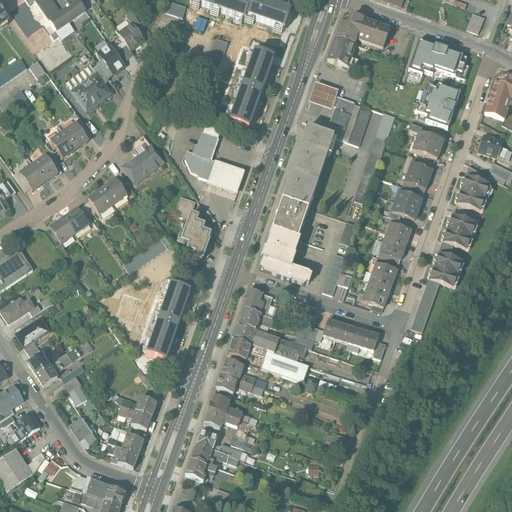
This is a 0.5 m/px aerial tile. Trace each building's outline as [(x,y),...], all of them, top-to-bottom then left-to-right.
[(4,0),(0,3),(0,12),(8,24),(34,57),(37,55),(55,79),(76,63),(59,41),(55,44),(50,38),(43,28),(28,39),(10,14),(25,3),(22,0),(4,0)] [(22,0),(25,3),(10,14),(28,39),(43,28),(50,38),(67,25),(61,16),(48,0),(22,0)] [(75,6),(61,16),(67,25),(85,13),(76,0),(67,0),(70,3),(71,3),(75,6)] [(251,4),(239,0),(190,0),(190,4),(244,23),(246,19),(251,4)] [(404,2),(399,0),(378,0),(378,2),(401,10),(404,2)] [(291,15),(252,1),(251,4),(246,19),(285,32),(291,15)] [(186,10),(169,4),(165,15),(182,21),(186,10)] [(142,29),(131,14),(125,19),(131,27),(136,33),(142,29)] [(484,21),(473,17),(466,32),(477,36),(484,21)] [(390,32),(351,19),(349,26),(341,24),(335,41),(352,47),(354,41),(383,51),(390,32)] [(131,27),(118,36),(123,44),(130,53),(143,44),(136,33),(131,27)] [(505,29),(501,36),(506,40),(509,35),(509,34),(510,32),(505,29)] [(216,41),(204,74),(215,78),(227,45),(216,41)] [(335,41),(327,63),(354,73),(358,61),(352,59),(355,48),(352,47),(335,41)] [(115,56),(122,65),(133,57),(130,53),(123,44),(117,48),(120,52),(115,56)] [(467,60),(418,44),(408,73),(421,78),(423,75),(432,78),(433,73),(459,82),(461,77),(466,78),(469,70),(464,68),(467,60)] [(98,56),(113,77),(124,69),(122,65),(115,56),(109,48),(98,56)] [(273,62),(255,55),(242,90),(261,96),(273,62)] [(0,75),(0,89),(27,71),(20,61),(0,75)] [(40,85),(48,80),(37,63),(29,68),(40,85)] [(106,67),(101,71),(108,81),(113,77),(106,67)] [(101,71),(98,68),(92,73),(95,77),(96,77),(102,85),(108,81),(101,71)] [(102,85),(96,77),(95,77),(82,87),(83,89),(72,97),(83,112),(94,105),(96,107),(110,97),(102,85)] [(497,82),(495,86),(484,116),(503,123),(509,106),(511,107),(511,81),(509,80),(505,79),(501,80),(497,82)] [(315,86),(308,105),(319,109),(331,113),(337,94),(325,89),(315,86)] [(425,124),(447,132),(460,95),(437,87),(435,96),(427,93),(419,116),(426,119),(425,124)] [(261,96),(242,90),(229,124),(248,131),(261,96)] [(21,94),(0,108),(0,112),(4,118),(27,103),(21,94)] [(354,106),(338,100),(335,109),(337,110),(335,113),(326,137),(334,140),(341,142),(354,106)] [(360,108),(347,145),(358,149),(371,112),(360,108)] [(384,116),(353,203),(364,207),(394,120),(384,116)] [(89,135),(80,122),(75,126),(85,139),(89,135)] [(75,126),(62,135),(74,152),(80,148),(80,149),(88,143),(85,139),(75,126)] [(433,134),(410,126),(408,132),(421,137),(421,136),(431,139),(433,134)] [(206,127),(195,158),(210,164),(221,134),(206,127)] [(307,130),(282,203),(306,211),(324,157),(327,158),(334,140),(326,137),(307,130)] [(62,135),(50,144),(55,151),(62,161),(63,162),(64,161),(63,161),(70,156),(70,155),(74,152),(62,135)] [(431,139),(421,136),(421,137),(414,155),(436,162),(439,154),(438,153),(442,143),(431,139)] [(143,139),(129,149),(137,159),(122,170),(135,187),(163,166),(143,139)] [(502,146),(483,139),(477,156),(503,165),(506,155),(500,152),(502,146)] [(62,161),(55,151),(50,155),(57,165),(62,161)] [(57,165),(50,155),(45,159),(52,168),(57,165)] [(195,158),(188,156),(185,164),(191,176),(201,181),(201,182),(210,185),(217,166),(210,164),(195,158)] [(45,159),(43,161),(33,169),(44,185),(50,181),(50,182),(58,177),(52,168),(45,159)] [(433,168),(422,164),(420,169),(431,173),(433,168)] [(236,198),(244,175),(229,170),(215,165),(207,188),(221,193),(236,198)] [(420,169),(411,166),(407,175),(428,183),(431,173),(420,169)] [(490,175),(487,181),(501,190),(505,183),(511,187),(511,186),(511,177),(492,166),(488,174),(490,175)] [(44,185),(33,169),(26,173),(28,175),(22,179),(21,177),(20,177),(20,178),(30,192),(32,195),(40,189),(39,188),(44,185)] [(478,176),(468,170),(464,181),(465,181),(475,184),(478,176)] [(30,192),(20,178),(20,177),(18,175),(13,179),(25,196),(30,192)] [(428,183),(407,175),(404,185),(425,192),(428,183)] [(127,186),(120,177),(114,181),(115,183),(115,182),(121,190),(127,186)] [(465,181),(456,207),(479,215),(488,189),(475,184),(465,181)] [(115,183),(101,193),(112,208),(126,198),(121,190),(115,182),(115,183)] [(8,185),(0,190),(0,197),(3,202),(14,195),(8,185)] [(425,192),(404,185),(402,190),(409,193),(423,198),(425,192)] [(402,190),(398,189),(396,195),(398,196),(398,195),(407,199),(409,193),(402,190)] [(101,193),(88,202),(90,205),(96,214),(99,218),(112,208),(101,193)] [(407,199),(398,195),(398,196),(395,205),(417,213),(421,203),(407,199)] [(0,197),(0,218),(9,212),(3,202),(0,197)] [(195,205),(181,200),(175,217),(188,222),(190,217),(195,205)] [(306,211),(282,203),(276,219),(276,218),(275,221),(276,221),(271,233),(275,234),(295,241),(306,211)] [(96,214),(90,205),(84,209),(90,218),(96,214)] [(417,213),(395,205),(391,214),(400,218),(414,222),(417,213)] [(84,209),(78,213),(84,222),(90,218),(84,209)] [(78,213),(64,222),(74,238),(88,228),(84,222),(78,213)] [(400,218),(391,214),(389,213),(387,219),(391,221),(398,223),(400,218)] [(464,217),(453,213),(451,220),(452,220),(452,219),(462,223),(464,217)] [(190,217),(188,222),(180,244),(188,247),(186,252),(194,255),(192,261),(200,264),(201,262),(202,262),(209,244),(208,242),(210,236),(202,233),(204,228),(196,225),(198,220),(190,217)] [(462,223),(452,219),(452,220),(448,231),(449,231),(447,235),(447,234),(443,245),(443,246),(452,249),(465,254),(474,227),(462,223)] [(398,223),(391,221),(389,226),(410,234),(412,228),(398,223)] [(74,238),(64,222),(50,232),(51,232),(61,247),(74,238)] [(410,234),(389,226),(386,236),(407,243),(410,234)] [(61,247),(51,232),(44,237),(55,252),(61,247)] [(295,241),(275,234),(272,243),(270,243),(266,254),(264,254),(262,262),(267,264),(290,272),(291,270),(294,259),(293,259),(299,242),(295,241)] [(407,243),(386,236),(383,245),(403,253),(407,243)] [(172,248),(164,238),(160,242),(166,251),(167,251),(172,248)] [(160,242),(122,268),(129,277),(166,251),(160,242)] [(403,253),(383,245),(379,255),(400,263),(403,253)] [(452,249),(443,246),(443,245),(442,245),(437,258),(438,258),(448,262),(452,249)] [(19,252),(0,264),(0,294),(33,273),(19,252)] [(335,257),(322,295),(332,299),(345,261),(335,257)] [(448,262),(438,258),(434,269),(435,270),(434,273),(433,273),(429,284),(439,288),(452,292),(461,266),(448,262)] [(398,268),(377,261),(375,267),(396,274),(398,268)] [(290,272),(267,264),(263,274),(279,280),(278,281),(291,285),(291,284),(304,288),(308,276),(291,270),(290,272)] [(396,274),(375,267),(372,276),(393,284),(396,274)] [(340,276),(336,287),(342,289),(342,288),(346,278),(340,276)] [(393,284),(372,276),(368,286),(389,293),(393,284)] [(346,278),(342,288),(348,290),(351,280),(346,278)] [(428,284),(410,335),(421,338),(439,288),(429,284),(428,284)] [(389,293),(368,286),(362,305),(383,312),(389,293)] [(189,295),(171,288),(158,323),(177,330),(189,295)] [(266,292),(253,288),(251,293),(264,298),(266,292)] [(264,298),(251,293),(244,312),(266,320),(272,301),(264,298)] [(20,301),(0,315),(9,327),(29,314),(20,301)] [(266,320),(244,312),(238,327),(254,333),(257,325),(271,330),(275,323),(266,320)] [(40,321),(15,337),(24,350),(33,343),(48,333),(40,321)] [(341,327),(327,322),(324,334),(322,338),(335,343),(341,327)] [(158,323),(146,358),(165,364),(177,330),(158,323)] [(254,333),(238,327),(233,342),(249,348),(252,341),(254,333)] [(353,331),(341,327),(335,343),(348,347),(353,331)] [(348,347),(346,353),(352,355),(355,345),(359,333),(353,331),(348,347)] [(319,332),(315,343),(320,344),(322,338),(324,334),(319,332)] [(364,335),(359,333),(355,345),(361,347),(364,335)] [(378,340),(364,335),(361,347),(355,345),(352,355),(357,357),(359,351),(373,356),(375,350),(376,347),(378,340)] [(270,348),(252,341),(249,348),(272,356),(289,362),(291,355),(282,352),(282,351),(271,347),(270,348)] [(249,348),(233,342),(228,356),(245,362),(248,352),(250,348),(249,348)] [(33,343),(24,350),(27,355),(37,348),(33,343)] [(385,349),(376,347),(375,350),(377,351),(373,362),(380,364),(385,349)] [(37,348),(27,355),(30,360),(40,353),(37,348)] [(272,356),(250,348),(248,352),(251,356),(263,361),(264,360),(270,362),(272,356)] [(41,357),(27,366),(35,378),(58,362),(56,359),(58,358),(57,356),(46,363),(41,357)] [(65,357),(58,362),(62,367),(63,370),(72,363),(71,361),(69,362),(65,357)] [(58,362),(35,378),(42,390),(57,380),(52,373),(62,367),(58,362)] [(242,369),(226,363),(221,377),(237,383),(239,377),(242,369)] [(275,370),(262,365),(260,371),(273,376),(275,370)] [(81,367),(60,381),(64,387),(84,373),(81,367)] [(237,383),(221,377),(216,391),(232,397),(236,388),(237,383)] [(257,383),(239,377),(237,383),(253,389),(254,385),(256,386),(257,383)] [(253,389),(237,383),(236,388),(237,390),(253,396),(254,393),(251,393),(253,389)] [(13,390),(1,398),(0,396),(0,414),(1,416),(1,417),(9,412),(10,411),(10,412),(22,404),(13,390)] [(229,405),(213,399),(208,413),(224,418),(226,412),(229,405)] [(131,405),(121,401),(120,404),(122,404),(121,409),(129,412),(131,406),(131,405)] [(156,406),(140,401),(137,409),(131,406),(129,412),(151,420),(156,406)] [(129,412),(121,409),(119,414),(117,413),(116,416),(126,419),(127,418),(129,412)] [(9,412),(1,417),(1,416),(0,416),(0,424),(13,416),(10,412),(10,411),(9,412)] [(151,420),(129,412),(127,418),(133,421),(131,429),(146,434),(151,420)] [(244,418),(226,412),(224,418),(239,424),(241,420),(243,420),(244,418)] [(224,418),(208,413),(203,427),(219,432),(221,425),(224,418)] [(29,415),(14,426),(18,432),(14,435),(20,443),(39,430),(29,415)] [(239,424),(224,418),(221,425),(239,432),(240,429),(238,428),(239,424)] [(319,427),(321,422),(311,418),(309,424),(319,427)] [(10,419),(0,425),(4,430),(14,424),(10,419)] [(82,421),(69,430),(79,445),(92,436),(82,421)] [(215,437),(206,434),(205,436),(200,434),(196,448),(212,453),(214,447),(217,440),(214,439),(215,437)] [(326,434),(323,446),(340,452),(344,440),(326,434)] [(249,439),(236,435),(233,441),(246,446),(249,439)] [(143,444),(127,438),(125,446),(119,444),(116,450),(138,458),(143,444)] [(119,443),(108,439),(107,441),(109,442),(108,447),(116,450),(119,444),(119,443)] [(246,446),(233,441),(231,448),(244,453),(246,446)] [(108,447),(98,444),(94,451),(114,457),(114,456),(116,450),(108,447)] [(233,454),(214,447),(212,453),(228,459),(231,460),(233,454)] [(212,453),(196,448),(191,462),(207,467),(210,459),(212,453)] [(138,458),(116,450),(114,456),(120,459),(118,466),(133,472),(138,458)] [(15,451),(0,461),(0,483),(7,494),(32,477),(44,461),(40,456),(33,461),(35,464),(27,469),(15,451)] [(228,459),(212,453),(210,459),(229,466),(229,464),(227,463),(228,459)] [(207,467),(191,462),(185,479),(203,485),(205,480),(203,479),(205,473),(207,467)] [(221,472),(207,467),(205,473),(206,475),(218,479),(221,472)] [(125,496),(109,490),(106,499),(104,497),(99,496),(97,502),(97,503),(119,510),(125,496)] [(99,494),(92,492),(89,499),(97,502),(99,496),(99,494)] [(230,497),(218,493),(213,507),(225,511),(230,497)] [(97,502),(89,499),(87,505),(85,504),(84,506),(94,510),(95,510),(97,503),(97,502)] [(118,511),(119,510),(97,503),(95,510),(94,510),(93,511),(118,511)]
